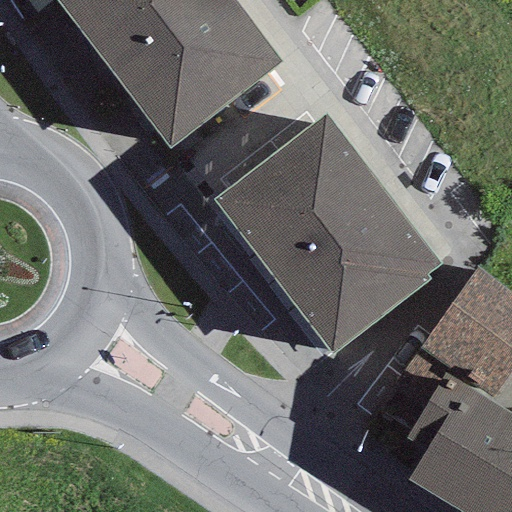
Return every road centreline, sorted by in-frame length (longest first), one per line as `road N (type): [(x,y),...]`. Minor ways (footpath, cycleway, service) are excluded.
road 1 (primary): [(83,335),(340,511)]
road 2 (primary): [(83,335),(101,299),(106,260),(98,222),(78,188),(48,162),(0,147)]
